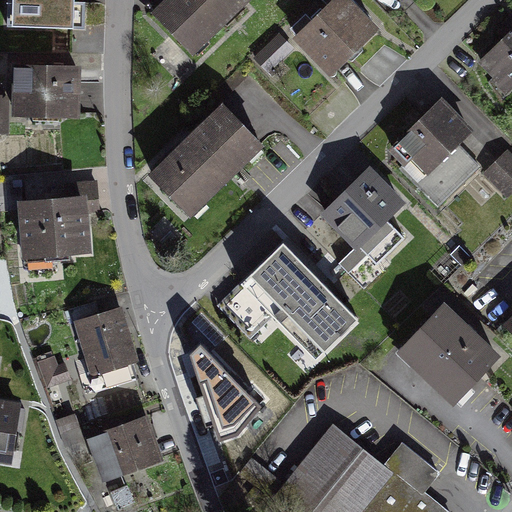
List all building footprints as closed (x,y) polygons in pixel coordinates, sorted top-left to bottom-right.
[(6,0),(6,27),(80,29),(80,0),(6,0)] [(196,55),(252,0),(164,0),(153,11),(196,55)] [(328,73),(373,30),(357,14),(343,0),(320,0),(288,32),(328,73)] [(504,85),(511,77),(511,25),(504,32),(478,56),(504,85)] [(49,61),(19,61),(17,109),(76,111),(77,62),(49,61)] [(458,145),(473,130),(453,109),(441,97),(390,148),(443,201),(479,166),(458,145)] [(183,145),(154,174),(194,214),(265,144),(225,103),(183,145)] [(483,171),(508,198),(511,194),(511,151),(508,147),(483,171)] [(391,215),(407,199),(372,163),(339,194),(321,213),(351,243),(335,259),(360,285),(411,235),(391,215)] [(87,190),(23,195),(27,250),(91,245),(88,214),(87,190)] [(318,362),(367,316),(323,269),(289,233),(218,299),(252,334),(273,314),(318,362)] [(92,372),(135,358),(127,332),(118,306),(101,312),(98,301),(72,310),(92,372)] [(454,399),(496,355),(468,329),(440,301),(398,345),(454,399)] [(511,338),(511,318),(502,329),(511,338)] [(262,424),(245,367),(193,383),(210,439),(262,424)] [(0,461),(9,462),(15,405),(0,403),(0,461)] [(102,479),(160,457),(142,411),(124,417),(85,432),(102,479)] [(448,511),(421,491),(437,471),(405,446),(388,467),(336,426),(281,496),(300,511),(448,511)]
